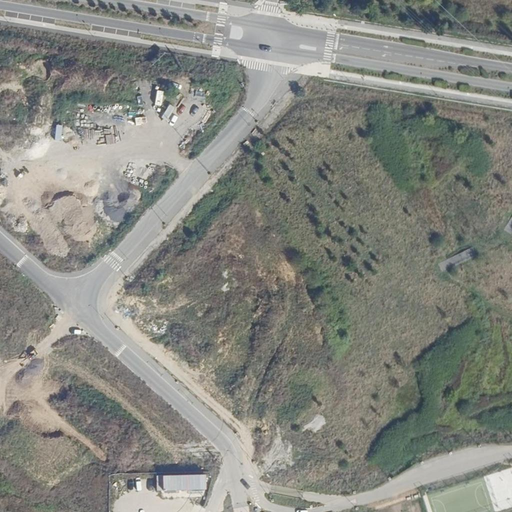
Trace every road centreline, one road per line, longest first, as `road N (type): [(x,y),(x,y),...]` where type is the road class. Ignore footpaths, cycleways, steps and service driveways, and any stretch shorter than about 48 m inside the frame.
road 1 (residential): [(274,49),(260,96),(72,307)]
road 2 (secondary): [(0,4),(274,49)]
road 3 (residential): [(76,311),(221,441),(242,511)]
road 4 (secondary): [(274,49),(511,87)]
road 5 (secondary): [(511,67),(277,28)]
road 6 (secondary): [(277,28),(100,0)]
